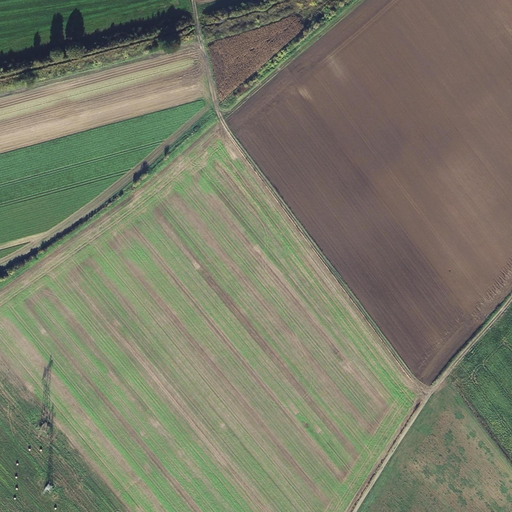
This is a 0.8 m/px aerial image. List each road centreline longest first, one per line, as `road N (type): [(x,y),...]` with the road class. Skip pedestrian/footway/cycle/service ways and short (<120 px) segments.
road 1 (track): [(427,395),(220,114)]
road 2 (track): [(356,511),(427,395),(511,296)]
road 3 (track): [(198,43),(224,113),(359,0)]
road 4 (track): [(194,0),(198,43),(0,96)]
